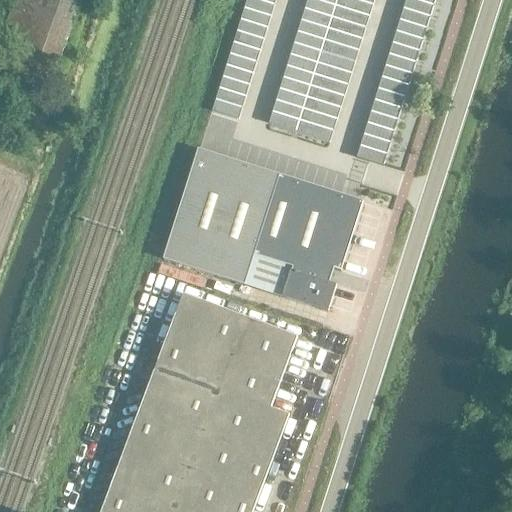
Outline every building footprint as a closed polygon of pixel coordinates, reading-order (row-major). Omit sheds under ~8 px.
[(3,76),(46,92),(79,0),(14,0),(6,25),(18,30),(3,76)] [(269,0),(238,0),(238,2),(266,11),(269,0)] [(332,2),(325,0),(303,0),(302,4),(329,13),(332,2)] [(371,2),(363,0),(333,0),(332,2),(367,14),(371,2)] [(436,4),(421,0),(406,0),(404,7),(432,16),(436,4)] [(266,11),(238,2),(234,14),(262,23),(266,11)] [(367,14),(332,2),(329,13),(364,25),(367,14)] [(329,13),(302,4),(298,16),(325,24),(329,13)] [(432,16),(404,7),(400,18),(428,27),(432,16)] [(364,25),(329,13),(325,24),(360,36),(364,25)] [(262,23),(234,14),(231,25),(258,34),(262,23)] [(325,24),(298,16),(294,27),(321,36),(325,24)] [(428,27),(400,18),(397,29),(424,38),(428,27)] [(360,36),(325,24),(321,36),(356,47),(360,36)] [(258,34),(231,25),(227,36),(255,45),(258,34)] [(321,36),(294,27),(291,38),(318,47),(321,36)] [(424,38),(397,29),(393,40),(421,49),(424,38)] [(255,45),(227,36),(223,47),(251,56),(255,45)] [(356,47),(321,36),(318,47),(353,58),(356,47)] [(318,47),(291,38),(287,49),(314,57),(318,47)] [(421,49),(393,40),(389,51),(417,60),(421,49)] [(251,56),(223,47),(220,58),(247,67),(251,56)] [(353,58),(318,47),(314,57),(349,69),(353,58)] [(314,57),(287,49),(283,60),(310,69),(314,57)] [(417,60),(389,51),(385,63),(413,72),(417,60)] [(349,69),(314,57),(310,69),(345,80),(349,69)] [(247,67),(220,58),(216,69),(243,78),(247,67)] [(310,69),(283,60),(280,71),(307,80),(310,69)] [(413,72),(385,63),(382,74),(409,83),(413,72)] [(243,78),(216,69),(212,80),(240,89),(243,78)] [(345,80),(310,69),(307,80),(342,91),(345,80)] [(307,80),(280,71),(276,82),(303,91),(307,80)] [(409,83),(382,74),(378,85),(406,94),(409,83)] [(240,89),(212,80),(208,91),(236,100),(240,89)] [(342,91),(307,80),(303,91),(338,102),(342,91)] [(303,91),(276,82),(272,94),(299,103),(303,91)] [(406,94),(378,85),(374,96),(402,105),(406,94)] [(236,100),(208,91),(205,102),(232,111),(236,100)] [(338,102),(303,91),(299,103),(334,114),(338,102)] [(299,103),(272,94),(268,105),(295,114),(299,103)] [(402,105),(374,96),(370,107),(398,116),(402,105)] [(334,114),(299,103),(295,114),(330,125),(334,114)] [(295,114),(268,105),(265,116),(292,124),(295,114)] [(398,116),(370,107),(367,118),(395,127),(398,116)] [(330,125),(295,114),(292,124),(327,136),(330,125)] [(395,127),(367,118),(363,129),(391,138),(395,127)] [(391,138),(363,129),(359,140),(387,149),(391,138)] [(387,149),(359,140),(356,151),(384,160),(387,149)] [(198,150),(181,205),(346,258),(364,202),(317,187),(317,188),(198,150)] [(346,258),(181,205),(164,260),(245,286),(254,255),(294,268),(292,272),(291,271),(283,298),(329,313),(337,286),(328,283),(333,268),(342,271),(346,258)] [(298,338),(184,295),(102,511),(253,511),(289,419),(270,412),(298,338)]
